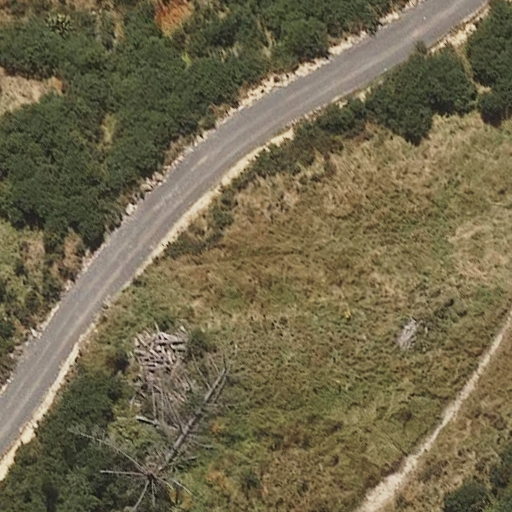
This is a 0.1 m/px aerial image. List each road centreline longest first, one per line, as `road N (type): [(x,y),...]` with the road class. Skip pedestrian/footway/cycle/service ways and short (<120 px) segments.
road 1 (track): [(465,0),(295,101),(187,185),(116,258),(0,426)]
road 2 (track): [(364,511),(511,299)]
